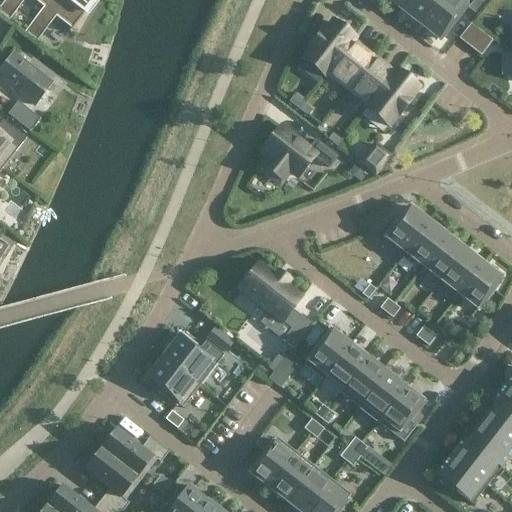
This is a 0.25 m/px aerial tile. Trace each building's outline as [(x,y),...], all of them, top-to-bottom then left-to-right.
[(6,0),(0,8),(0,14),(8,21),(24,0),(32,0),(43,8),(23,33),(24,33),(50,0),(6,0)] [(50,0),(24,33),(36,43),(37,42),(37,41),(55,17),(70,29),(68,32),(70,33),(84,15),(87,17),(100,0),(50,0)] [(387,0),(400,9),(406,0),(387,0)] [(406,0),(400,9),(419,24),(437,0),(406,0)] [(437,0),(419,24),(439,39),(469,0),(437,0)] [(484,3),(480,0),(474,0),(468,8),(475,14),(484,3)] [(332,19),(301,59),(323,77),(355,36),(332,19)] [(458,39),(480,56),(484,50),(463,34),(458,39)] [(327,75),(347,90),(373,56),(354,41),(357,38),(355,36),(323,77),(325,78),(327,75)] [(13,54),(0,71),(0,87),(6,93),(11,88),(34,105),(51,84),(26,65),(27,64),(13,54)] [(373,56),(347,90),(366,105),(364,107),(364,108),(365,109),(366,110),(397,69),(396,68),(395,69),(393,71),(373,56)] [(397,69),(366,110),(387,126),(389,128),(420,87),(397,69)] [(293,96),(288,102),(298,109),(302,103),(293,96)] [(17,102),(7,115),(30,132),(39,119),(17,102)] [(298,109),(307,117),(312,110),(302,103),(298,109)] [(2,120),(0,123),(0,166),(2,168),(25,139),(2,120)] [(255,170),(279,189),(290,176),(297,181),(315,158),(328,169),(338,157),(315,139),(309,147),(280,124),(258,151),(265,157),(255,170)] [(327,140),(336,147),(341,141),(332,133),(327,140)] [(359,163),(375,175),(389,156),(374,144),(359,163)] [(365,175),(354,167),(349,174),(359,182),(365,175)] [(410,206),(384,240),(403,254),(429,220),(410,206)] [(429,220),(403,254),(421,268),(447,235),(429,220)] [(447,235),(421,268),(438,282),(464,248),(447,235)] [(464,248),(438,282),(457,296),(483,263),(464,248)] [(483,263),(457,296),(476,311),(480,305),(502,277),(483,263)] [(259,264),(239,289),(290,329),(282,340),(293,349),(312,323),(291,309),(301,296),(287,286),(290,282),(276,272),(274,275),(259,264)] [(368,285),(361,294),(367,300),(375,290),(368,285)] [(379,308),(385,313),(393,304),(386,299),(379,308)] [(393,304),(385,313),(392,318),(399,309),(393,304)] [(422,327),(415,336),(421,341),(429,332),(422,327)] [(214,328),(206,338),(225,353),(233,343),(214,328)] [(306,363),(304,366),(323,381),(325,378),(325,377),(351,344),(332,329),(324,340),(306,363)] [(429,332),(421,341),(428,346),(435,337),(429,332)] [(179,335),(161,358),(199,387),(216,364),(179,335)] [(351,344),(325,377),(325,378),(342,391),(343,391),(369,358),(351,344)] [(286,357),(268,379),(272,382),(273,383),(279,388),(297,366),(286,357)] [(161,358),(145,379),(182,408),(199,387),(161,358)] [(342,391),(339,394),(358,408),(361,405),(387,372),(369,358),(343,391),(342,391)] [(361,405),(358,408),(377,423),(379,420),(379,419),(405,386),(387,372),(361,405)] [(511,373),(503,385),(511,391),(511,373)] [(511,391),(503,385),(490,402),(511,419),(511,391)] [(379,420),(377,423),(403,443),(415,427),(408,421),(423,400),(405,386),(379,419),(379,420)] [(494,406),(481,423),(511,447),(511,419),(490,402),(489,403),(494,406)] [(321,405),(314,415),(320,420),(328,410),(321,405)] [(328,410),(320,420),(327,425),(334,415),(328,410)] [(171,411),(165,420),(177,429),(183,421),(171,411)] [(310,419),(303,429),(309,434),(317,424),(310,419)] [(462,437),(462,438),(501,468),(511,453),(511,447),(481,423),(467,441),(462,437)] [(317,424),(309,434),(316,439),(323,429),(317,424)] [(117,431),(102,450),(140,480),(155,459),(159,462),(160,463),(168,452),(149,437),(140,449),(117,431)] [(276,438),(248,474),(267,489),(293,456),(295,453),(276,438)] [(354,438),(346,447),(353,452),(360,443),(354,438)] [(462,438),(447,456),(486,486),(501,468),(462,438)] [(360,443),(353,452),(359,457),(367,448),(360,443)] [(339,457),(345,462),(353,452),(346,447),(339,457)] [(86,470),(109,489),(101,499),(102,500),(117,511),(121,511),(128,503),(124,500),(140,480),(102,450),(86,470)] [(353,452),(345,462),(352,467),(359,457),(353,452)] [(293,456),(267,489),(285,503),(311,470),(313,467),(295,453),(293,456)] [(433,475),(467,502),(471,505),(486,486),(447,456),(433,475)] [(285,503),(296,511),(306,511),(329,484),(331,481),(313,467),(311,470),(285,503)] [(306,511),(336,511),(350,495),(331,481),(329,484),(306,511)] [(63,488),(47,507),(53,511),(117,511),(102,500),(101,499),(92,511),(63,488)] [(169,511),(197,511),(206,501),(189,488),(169,511)] [(197,511),(219,511),(206,501),(197,511)]
